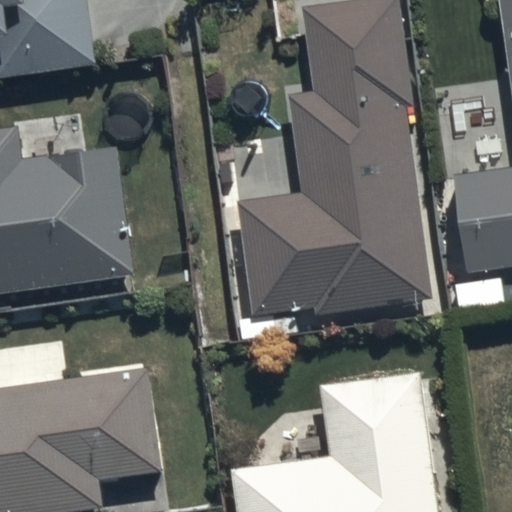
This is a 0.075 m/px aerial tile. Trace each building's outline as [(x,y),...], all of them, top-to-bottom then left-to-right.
[(0,0),(0,56),(3,80),(99,67),(90,0),(0,0)] [(410,0),(312,0),(322,78),(297,81),(309,178),(243,186),(258,305),(323,297),(323,302),(440,288),(416,95),(422,94),(410,0)] [(511,0),(507,0),(511,41),(511,165),(458,171),(470,271),(511,266),(511,0)] [(0,282),(141,265),(126,138),(29,150),(25,115),(0,118),(0,282)] [(0,511),(113,498),(110,471),(171,463),(158,356),(0,376),(0,511)] [(448,511),(427,361),(327,375),(337,445),(238,459),(245,511),(448,511)]
